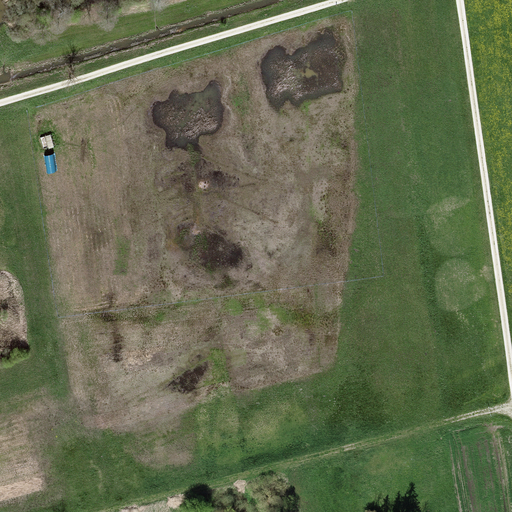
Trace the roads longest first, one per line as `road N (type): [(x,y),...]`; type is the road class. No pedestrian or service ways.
road 1 (track): [(511,405),(111,511)]
road 2 (track): [(460,0),(511,379)]
road 3 (track): [(336,0),(0,102)]
